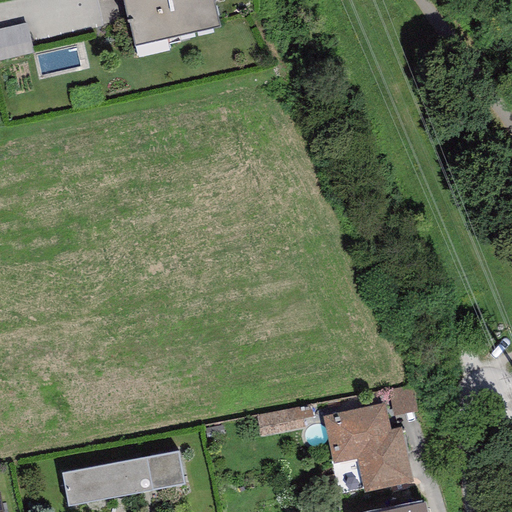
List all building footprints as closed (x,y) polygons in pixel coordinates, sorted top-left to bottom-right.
[(213,0),(122,0),(135,50),(221,29),(213,0)] [(0,60),(39,51),(31,20),(0,27),(0,60)] [(265,433),(319,426),(316,405),(262,412),(265,433)] [(385,405),(322,418),(332,466),(357,460),(364,495),(412,485),(401,430),(391,432),(385,405)] [(179,454),(62,477),(68,509),(185,486),(179,454)]
